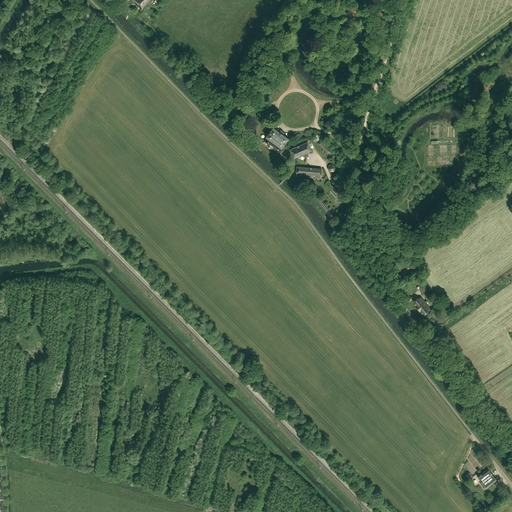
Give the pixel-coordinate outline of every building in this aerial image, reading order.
[(288,139),(273,127),(266,137),(267,138),(265,141),(268,144),(269,146),(271,148),(273,148),(281,153),(284,149),(281,148),(288,139)] [(326,154),(330,151),(321,139),(317,143),(326,154)] [(308,142),(290,150),(293,159),(312,151),(308,142)] [(308,176),(309,168),(297,167),(296,175),(308,176)] [(322,169),(309,168),(308,176),(321,178),(322,169)] [(418,289),(426,301),(430,298),(426,292),(427,291),(423,286),(418,289)] [(417,308),(424,302),(421,297),(418,299),(418,298),(413,301),(416,305),(416,306),(417,308)] [(429,308),(428,307),(434,303),(430,298),(426,301),(424,302),(417,308),(420,311),(420,310),(423,314),(428,311),(427,310),(429,308)] [(485,487),(486,488),(496,480),(488,469),(481,474),(480,473),(477,476),(482,482),(481,483),(484,488),(485,487)]
